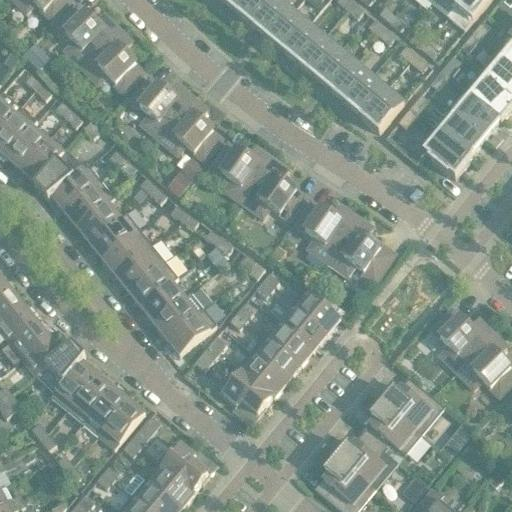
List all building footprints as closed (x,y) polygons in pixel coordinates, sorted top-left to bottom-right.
[(10,0),(9,1),(27,17),(35,8),(53,25),(73,4),(68,0),(10,0)] [(226,0),(223,4),(239,18),(253,0),(226,0)] [(274,0),(253,0),(239,18),(255,31),(278,3),(274,0)] [(347,15),(354,7),(344,0),(342,0),(337,6),(347,15)] [(372,0),(359,0),(358,1),(369,10),(375,2),(372,0)] [(421,0),(432,9),(439,0),(421,0)] [(448,22),(466,0),(439,0),(432,9),(448,22)] [(466,0),(448,22),(464,36),(494,0),(466,0)] [(278,3),(255,31),(270,44),(293,16),(278,3)] [(354,7),(347,15),(358,23),(364,16),(354,7)] [(78,9),(57,30),(65,38),(74,47),(65,55),(82,72),(119,36),(105,22),(97,29),(86,17),(78,9)] [(390,27),(396,20),(386,11),(380,19),(390,27)] [(293,16),(270,44),(286,57),(309,29),(293,16)] [(396,20),(390,27),(400,36),(406,28),(396,20)] [(379,41),(385,33),(375,25),(369,32),(379,41)] [(483,26),(472,39),(479,45),(490,32),(483,26)] [(309,29),(286,57),(302,70),(325,42),(309,29)] [(385,33),(379,41),(389,49),(395,42),(385,33)] [(119,36),(82,72),(98,89),(107,81),(124,98),(145,78),(126,58),(133,51),(119,36)] [(421,53),(427,46),(417,38),(411,45),(421,53)] [(470,57),(479,45),(472,39),(462,51),(470,57)] [(325,42),(302,70),(318,84),(341,56),(325,42)] [(427,46),(421,53),(433,63),(439,56),(427,46)] [(411,68),(417,60),(406,51),(400,58),(411,68)] [(511,54),(503,65),(511,72),(511,54)] [(341,56),(318,84),(333,96),(356,68),(341,56)] [(417,60),(411,68),(422,77),(428,69),(417,60)] [(454,61),(441,76),(449,82),(461,67),(454,61)] [(511,72),(503,65),(488,83),(511,103),(511,72)] [(333,96),(349,110),(372,82),(356,68),(333,96)] [(438,95),(449,82),(441,76),(430,89),(438,95)] [(32,79),(25,87),(36,96),(42,89),(32,79)] [(141,129),(159,145),(193,105),(177,92),(171,100),(150,82),(131,104),(149,120),(141,129)] [(372,82),(349,110),(363,121),(362,123),(364,125),(388,95),(372,82)] [(511,114),(511,103),(488,83),(473,102),(502,126),(511,114)] [(53,98),(42,89),(36,96),(46,105),(53,98)] [(388,95),(364,125),(379,138),(404,108),(388,95)] [(0,100),(0,138),(17,119),(22,113),(3,97),(0,100)] [(457,120),(485,143),(499,126),(501,128),(502,126),(473,102),(467,97),(451,115),(457,120)] [(422,100),(411,113),(418,119),(429,106),(422,100)] [(193,105),(159,145),(177,160),(185,151),(204,166),(223,144),(202,126),(208,118),(193,105)] [(55,114),(66,124),(73,116),(62,107),(55,114)] [(406,134),(418,119),(411,113),(398,127),(406,134)] [(83,125),(73,116),(66,124),(76,133),(83,125)] [(0,157),(7,163),(32,132),(17,119),(0,138),(0,157)] [(485,143),(457,120),(442,139),(472,163),(472,162),(471,161),(485,143)] [(102,135),(92,125),(85,133),(95,142),(102,135)] [(32,132),(7,163),(22,176),(48,145),(32,132)] [(455,183),(472,163),(442,139),(426,158),(432,163),(431,165),(448,179),(450,178),(455,183)] [(64,158),(48,145),(22,176),(37,188),(35,191),(35,192),(64,158)] [(243,209),(273,166),(256,155),(251,163),(228,147),(211,172),(231,186),(224,196),(243,209)] [(48,204),(89,171),(89,170),(86,172),(67,155),(64,159),(64,158),(35,192),(48,204)] [(110,163),(120,172),(126,165),(116,156),(110,163)] [(137,174),(126,165),(120,172),(130,181),(137,174)] [(273,166),(243,209),(263,223),(270,213),(290,226),(307,202),(284,186),(290,178),(273,166)] [(89,171),(48,204),(48,205),(52,202),(64,217),(102,187),(89,171)] [(140,190),(150,200),(157,192),(147,183),(140,190)] [(77,233),(115,203),(102,187),(64,217),(77,233)] [(167,202),(157,192),(150,200),(160,209),(167,202)] [(115,203),(77,233),(90,249),(127,218),(121,223),(109,208),(115,203)] [(328,267),(357,225),(340,213),(335,221),(312,206),(295,230),(315,244),(308,254),(328,267)] [(170,219),(182,227),(188,218),(176,210),(170,219)] [(103,265),(140,234),(127,218),(90,249),(103,265)] [(199,226),(188,218),(182,227),(193,235),(199,226)] [(357,225),(328,267),(347,281),(354,270),(363,277),(360,282),(374,292),(397,259),(383,249),(380,253),(368,244),(374,236),(357,225)] [(140,234),(103,265),(116,280),(153,250),(140,234)] [(205,243),(216,251),(222,243),(211,235),(205,243)] [(222,243),(216,251),(228,259),(233,251),(222,243)] [(128,296),(166,266),(153,250),(116,280),(128,296)] [(240,268),(251,276),(257,268),(246,260),(240,268)] [(141,312),(179,282),(166,266),(128,296),(141,312)] [(265,273),(257,268),(251,276),(249,279),(257,285),(265,273)] [(0,279),(0,303),(12,294),(0,279)] [(270,279),(263,287),(273,295),(280,287),(270,279)] [(154,328),(185,303),(173,288),(179,283),(179,282),(141,312),(154,328)] [(266,303),(273,295),(263,287),(256,295),(266,303)] [(290,310),(327,340),(341,324),(304,293),(290,310)] [(0,329),(25,310),(12,294),(0,303),(0,329)] [(167,344),(204,314),(204,313),(197,318),(185,303),(154,328),(167,344)] [(25,310),(0,329),(0,337),(5,344),(9,349),(37,326),(25,310)] [(244,310),(237,318),(247,326),(253,318),(244,310)] [(327,340),(290,310),(296,315),(284,330),(314,356),(327,340)] [(204,314),(167,344),(180,360),(217,330),(204,314)] [(240,335),(247,326),(237,318),(230,326),(240,335)] [(457,377),(493,341),(479,326),(472,333),(460,322),(440,343),(448,352),(440,361),(457,377)] [(22,365),(50,342),(37,326),(9,349),(5,344),(0,347),(0,350),(7,359),(13,354),(22,365)] [(314,356),(284,330),(271,346),(265,341),(264,341),(301,372),(314,356)] [(217,341),(211,349),(220,358),(227,350),(217,341)] [(251,357),(288,387),(301,372),(264,341),(251,357)] [(493,341),(457,377),(473,394),(482,385),(499,403),(511,389),(511,373),(500,362),(507,355),(493,341)] [(50,342),(22,365),(35,380),(73,350),(72,349),(63,357),(50,342)] [(205,376),(220,358),(211,349),(195,368),(205,376)] [(51,402),(85,362),(73,350),(35,380),(35,381),(36,380),(54,398),(51,402)] [(288,387),(251,357),(239,372),(237,371),(275,403),(288,387)] [(85,362),(51,402),(67,415),(98,379),(83,366),(86,362),(85,362)] [(275,403),(237,371),(222,389),(228,395),(223,400),(238,412),(242,406),(258,420),(273,403),(274,404),(275,403)] [(83,429),(114,392),(98,379),(67,415),(83,429)] [(382,409),(422,441),(445,413),(409,383),(400,393),(401,394),(398,399),(395,396),(394,395),(382,409)] [(0,399),(4,405),(12,399),(6,391),(0,395),(0,399)] [(114,392),(83,429),(98,442),(129,405),(114,392)] [(4,405),(14,417),(22,411),(12,399),(4,405)] [(14,417),(4,405),(0,408),(0,414),(7,423),(14,417)] [(129,405),(98,442),(115,455),(145,418),(129,405)] [(422,441),(382,409),(371,423),(372,424),(372,423),(375,426),(371,430),(370,429),(362,439),(385,458),(392,449),(406,460),(422,441)] [(151,421),(130,446),(140,454),(161,430),(151,421)] [(32,434),(40,445),(48,438),(39,428),(32,434)] [(57,449),(48,438),(40,445),(49,455),(57,449)] [(385,458),(362,439),(354,448),(355,449),(352,454),(349,451),(348,450),(336,464),(376,497),(399,469),(385,458)] [(133,462),(140,454),(130,446),(123,454),(133,462)] [(156,468),(195,500),(195,499),(194,497),(208,480),(192,467),(196,461),(182,450),(178,455),(171,450),(156,468)] [(58,466),(66,477),(74,471),(65,460),(58,466)] [(362,511),(376,497),(336,464),(325,478),(326,479),(326,478),(329,481),(325,485),(324,484),(315,495),(336,511),(362,511)] [(42,473),(50,487),(61,481),(51,468),(42,473)] [(144,485),(177,511),(184,511),(195,500),(156,468),(162,474),(161,474),(163,475),(151,489),(145,484),(144,485)] [(111,469),(104,478),(114,486),(121,478),(111,469)] [(83,482),(74,471),(66,477),(75,488),(83,482)] [(107,494),(114,486),(104,478),(97,486),(107,494)] [(177,511),(144,485),(131,500),(145,511),(177,511)] [(445,511),(440,507),(443,503),(433,495),(418,511),(445,511)] [(0,511),(16,511),(12,504),(5,508),(0,498),(0,511)] [(12,504),(16,511),(23,511),(26,511),(20,500),(12,504)] [(121,511),(145,511),(131,500),(121,511)] [(85,501),(78,509),(81,511),(91,511),(95,509),(85,501)]
